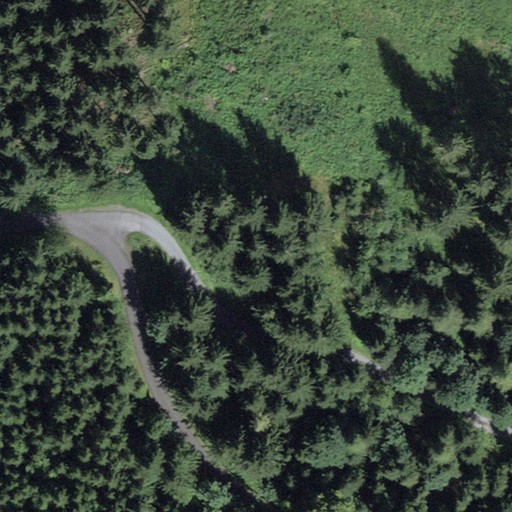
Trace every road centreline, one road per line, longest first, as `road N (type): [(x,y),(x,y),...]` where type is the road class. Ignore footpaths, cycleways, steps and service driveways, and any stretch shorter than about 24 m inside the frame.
road 1 (track): [(511,430),(425,397),(331,341),(244,329),(217,316),(164,235),(130,218),(67,224)]
road 2 (track): [(0,227),(26,218),(67,224),(110,253),(168,417),(207,470),(260,511)]
